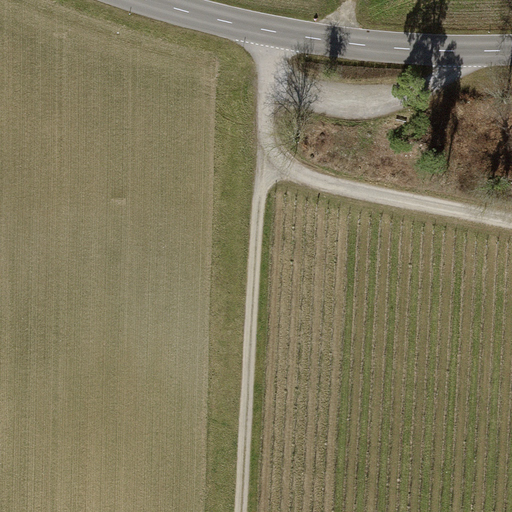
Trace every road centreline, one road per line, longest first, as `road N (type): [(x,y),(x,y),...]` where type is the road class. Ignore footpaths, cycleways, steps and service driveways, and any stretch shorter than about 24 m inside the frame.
road 1 (track): [(264,149),(242,511)]
road 2 (track): [(264,149),(289,167),(511,214)]
road 3 (tertiary): [(511,50),(404,48),(272,31)]
road 4 (tertiary): [(272,31),(151,0)]
